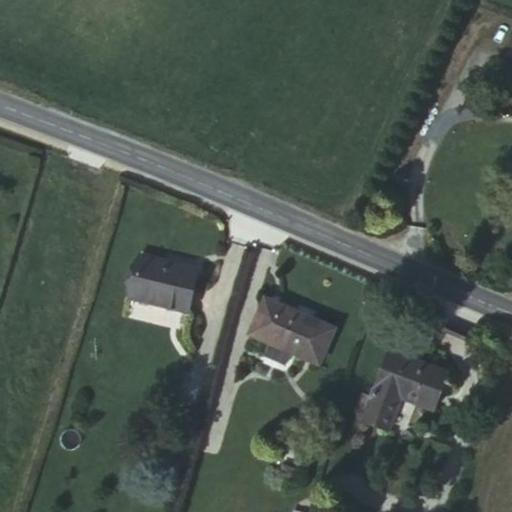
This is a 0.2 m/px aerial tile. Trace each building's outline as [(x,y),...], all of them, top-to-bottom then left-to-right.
[(139,256),(129,297),(187,311),(198,270),(139,256)] [(335,328),(264,299),(249,335),(270,343),(292,353),(319,365),(329,342),(335,328)] [(344,349),(329,342),(319,365),(335,371),(344,349)] [(292,353),(270,343),(262,361),(284,370),(292,353)] [(431,412),(447,373),(388,348),(360,418),(386,430),(399,398),(431,412)]
